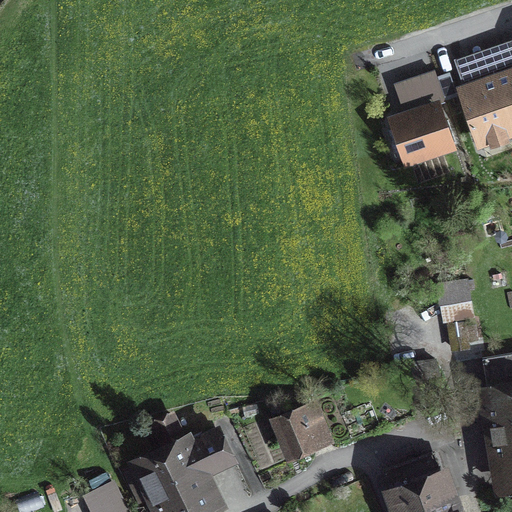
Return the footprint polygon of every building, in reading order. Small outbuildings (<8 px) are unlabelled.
[(511,72),(496,78),(511,123),(511,72)] [(481,140),(511,129),(511,123),(496,78),(463,89),(481,140)] [(436,104),(394,119),(407,160),(450,145),(436,104)] [(450,322),(453,349),(467,347),(466,342),(477,340),(475,325),(464,326),(464,321),(450,322)] [(511,352),(482,357),(504,482),(511,480),(511,352)] [(281,422),(293,451),(328,437),(316,408),(281,422)] [(138,464),(160,511),(193,511),(217,501),(203,472),(230,458),(216,429),(188,443),(187,440),(138,464)] [(387,470),(400,511),(454,511),(433,453),(387,470)] [(127,511),(112,481),(85,494),(93,511),(127,511)]
